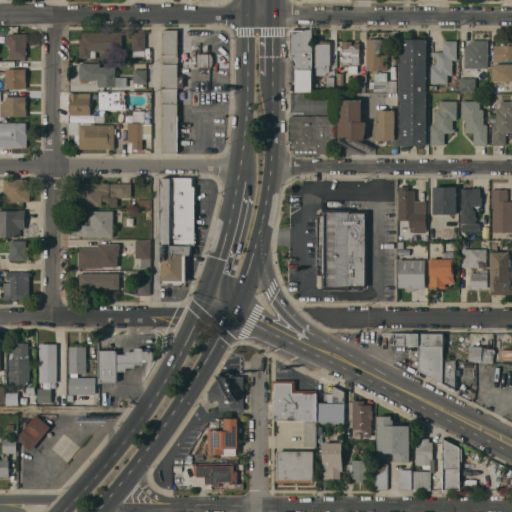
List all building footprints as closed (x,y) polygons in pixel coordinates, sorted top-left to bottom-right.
[(313,91),(296,91),(296,68),(297,68),(292,58),(293,29),(304,29),(304,28),(313,28),(313,31),(313,91)] [(100,31),(103,31),(122,31),(122,50),(96,50),(96,57),(91,57),(91,58),(80,58),(80,38),(82,38),(82,31),(100,31)] [(132,31),(145,32),(145,56),(133,56),(133,50),(132,50),(132,31)] [(163,92),(163,31),(178,31),(178,76),(184,76),(184,87),(178,87),(178,92),(180,92),(163,92)] [(27,47),(26,47),(26,57),(9,57),(10,43),(5,43),(5,36),(10,36),(10,33),(27,33),(27,47)] [(367,69),(367,38),(381,38),(381,52),(388,52),(388,70),(379,70),(379,71),(375,71),(375,69),(367,69)] [(427,144),(400,144),(400,38),(427,38),(427,144)] [(330,64),(329,64),(329,71),(326,71),(326,74),(316,74),(316,43),(320,43),(320,39),(324,39),(324,40),(330,40),(330,64)] [(457,58),(456,58),(456,60),(454,60),(454,58),(453,58),(453,73),(448,73),(448,83),(431,83),(431,66),(432,66),(432,63),(436,63),(436,55),(431,55),(431,51),(443,51),(444,40),(457,40),(457,58)] [(465,48),(466,48),(466,44),(471,44),(471,40),(488,40),(488,67),(465,67),(465,48)] [(343,64),(342,41),(352,41),(352,45),(355,45),(355,42),(359,42),(360,64),(343,64)] [(511,45),(511,63),(503,63),(503,60),(494,60),(494,45),(511,45)] [(198,67),(197,53),(211,53),(213,56),(213,63),(211,67),(198,67)] [(116,77),(127,77),(127,86),(98,86),(98,79),(92,79),(92,80),(88,80),(88,79),(80,79),(80,62),(100,62),(100,66),(116,66),(116,77)] [(492,80),(492,63),(511,63),(511,80),(501,80),(501,84),(496,84),(496,92),(490,92),(490,80),(492,80)] [(26,68),(26,80),(27,80),(27,88),(6,88),(6,77),(4,77),(4,73),(6,73),(6,68),(26,68)] [(147,69),(147,82),(133,82),(133,69),(147,69)] [(344,73),(343,87),(336,87),(336,72),(344,73)] [(397,92),(388,92),(388,91),(374,90),(374,87),(370,87),(370,81),(374,81),(374,80),(375,80),(375,73),(379,73),(379,72),(388,72),(387,80),(388,80),(397,80),(397,92)] [(335,88),(327,88),(327,76),(335,76),(335,88)] [(475,77),(475,92),(461,92),(461,77),(475,77)] [(90,92),(90,114),(72,114),(71,92),(90,92)] [(125,92),(126,108),(117,108),(117,111),(112,111),(112,108),(99,108),(99,92),(125,92)] [(180,101),(177,101),(177,152),(162,152),(163,92),(180,92),(180,101)] [(26,96),(26,100),(27,100),(27,104),(26,104),(26,108),(27,108),(27,115),(0,115),(0,102),(3,102),(3,99),(6,99),(6,96),(26,96)] [(339,98),(362,98),(362,121),(367,121),(364,139),(348,138),(339,132),(339,98)] [(457,100),(457,117),(457,119),(453,119),(453,128),(455,128),(455,132),(445,132),(445,144),(431,144),(431,124),(432,124),(434,124),(435,124),(435,109),(436,109),(436,108),(438,108),(438,109),(439,109),(439,100),(457,100)] [(480,100),(480,108),(483,108),(483,109),(484,109),(484,123),(487,124),(487,125),(488,125),(488,144),(474,144),(474,132),(466,132),(466,131),(464,131),(464,128),(466,128),(466,119),(462,119),(462,117),(462,100),(480,100)] [(511,100),(511,132),(506,132),(506,144),(492,144),(492,125),(493,125),(493,123),(496,123),(496,110),(497,110),(497,108),(500,108),(500,100),(511,100)] [(143,109),(143,110),(145,110),(145,121),(127,121),(127,113),(133,113),(134,109),(143,109)] [(100,115),(100,110),(105,110),(105,121),(95,121),(95,115),(100,115)] [(395,140),(377,140),(377,122),(379,122),(379,110),(395,110),(395,140)] [(290,149),(290,139),(289,136),(290,132),(289,128),(290,124),(289,120),(291,115),(336,115),(336,142),(331,142),(331,153),(293,153),(293,149),(290,149)] [(0,146),(0,122),(26,122),(26,132),(27,132),(27,146),(0,146)] [(69,134),(69,123),(80,123),(80,124),(115,124),(115,128),(117,128),(117,134),(115,134),(115,149),(80,149),(80,146),(75,146),(75,134),(71,134),(69,134)] [(152,138),(143,138),(143,149),(133,149),(133,152),(128,152),(128,123),(152,123),(152,138)] [(28,179),(28,188),(30,188),(30,201),(7,201),(7,192),(4,192),(4,178),(28,179)] [(161,245),(161,178),(192,179),(192,186),(195,186),(195,245),(192,245),(161,245)] [(132,197),(118,197),(118,207),(109,206),(110,201),(102,201),(102,206),(83,206),(83,183),(132,183),(132,197)] [(399,186),(409,186),(409,190),(415,190),(415,201),(427,201),(426,232),(411,231),(411,228),(409,227),(409,220),(399,220),(399,186)] [(457,214),(434,214),(434,186),(457,186),(457,214)] [(462,231),(462,224),(461,224),(462,188),(473,188),(481,188),(480,196),(482,196),(482,205),(473,205),(473,209),(476,209),(476,217),(477,217),(477,220),(476,220),(476,222),(480,222),(480,231),(462,231)] [(511,231),(491,231),(492,188),(508,189),(508,201),(511,201),(511,231)] [(150,199),(151,207),(138,207),(138,199),(150,199)] [(0,210),(19,210),(19,209),(25,209),(25,228),(21,228),(21,236),(0,236),(0,210)] [(368,287),(352,287),(352,289),(322,289),(322,275),(317,275),(316,217),(317,217),(317,213),(322,213),(322,209),(353,209),(353,210),(367,210),(368,287)] [(114,236),(83,236),(83,224),(91,224),(91,223),(89,223),(89,217),(91,217),(91,210),(114,210),(114,236)] [(26,240),(26,254),(30,254),(30,259),(10,259),(10,258),(8,258),(8,253),(10,253),(10,240),(26,240)] [(136,240),(152,240),(151,267),(141,267),(141,258),(136,258),(136,240)] [(119,243),(119,245),(120,245),(120,249),(119,249),(119,254),(118,254),(118,266),(103,266),(103,267),(86,267),(86,268),(79,268),(79,248),(98,248),(98,243),(119,243)] [(192,245),(191,255),(187,255),(187,264),(189,264),(189,269),(187,269),(187,282),(164,282),(164,280),(163,280),(163,253),(161,253),(161,245),(192,245)] [(487,255),(488,255),(488,257),(487,257),(487,267),(462,267),(462,248),(487,248),(487,255)] [(443,258),(442,251),(454,251),(454,271),(455,271),(455,282),(446,283),(446,288),(429,288),(430,282),(430,258),(443,258)] [(492,294),(491,252),(510,251),(510,258),(511,258),(511,294),(506,294),(506,295),(502,295),(502,294),(492,294)] [(426,288),(415,288),(415,291),(406,291),(406,287),(399,287),(399,258),(403,258),(403,259),(426,259),(426,288)] [(481,273),(481,269),(488,269),(488,287),(480,287),(480,289),(476,289),(476,287),(472,287),(472,273),(481,273)] [(30,271),(30,299),(10,298),(10,300),(4,300),(4,282),(10,282),(10,280),(7,280),(7,271),(30,271)] [(80,288),(80,273),(119,272),(120,288),(80,288)] [(138,282),(145,281),(145,278),(151,278),(151,282),(150,282),(150,295),(138,295),(138,282)] [(419,345),(395,345),(395,333),(444,334),(443,360),(456,360),(456,369),(461,369),(461,375),(456,375),(456,390),(455,389),(453,392),(437,383),(438,380),(419,370),(419,345)] [(31,384),(9,384),(8,358),(13,358),(13,346),(18,346),(18,342),(29,342),(29,358),(30,358),(31,384)] [(96,376),(96,393),(70,394),(69,376),(71,376),(71,372),(69,372),(69,346),(75,346),(75,343),(83,343),(83,345),(86,345),(86,373),(78,373),(78,376),(96,376)] [(511,359),(511,343),(501,343),(501,359),(511,359)] [(57,344),(57,382),(40,382),(40,344),(57,344)] [(475,360),(475,345),(483,346),(482,347),(494,348),(493,361),(475,360)] [(481,361),(482,346),(469,346),(468,360),(481,361)] [(115,349),(117,350),(117,351),(117,354),(126,353),(126,352),(126,351),(127,350),(134,350),(134,348),(135,348),(143,347),(144,348),(144,349),(144,350),(150,350),(152,350),(153,351),(154,352),(154,359),(153,361),(152,361),(144,361),(144,362),(142,364),(136,365),(136,366),(134,368),(127,368),(127,369),(125,371),(117,371),(117,381),(116,382),(99,382),(99,350),(115,349)] [(219,400),(209,400),(209,391),(220,376),(244,376),(244,410),(219,410),(219,407),(219,400)] [(296,380),(296,390),(317,390),(317,420),(276,420),(276,389),(272,389),(272,380),(276,380),(296,380)] [(332,411),(333,385),(345,391),(345,411),(332,411)] [(38,389),(52,389),(52,402),(38,402),(38,389)] [(19,391),(19,404),(6,405),(6,391),(19,391)] [(354,399),(365,400),(365,404),(372,404),(372,410),(373,410),(373,418),(372,418),(372,428),(374,428),(374,433),(372,433),(372,435),(363,435),(363,429),(353,429),(354,399)] [(32,450),(17,437),(36,414),(51,426),(32,450)] [(392,416),(392,420),(394,420),(394,425),(410,425),(410,462),(396,462),(396,458),(394,458),(394,452),(386,452),(386,458),(378,458),(378,416),(386,416),(392,416)] [(239,448),(237,448),(237,455),(225,455),(225,454),(209,454),(209,430),(219,430),(219,418),(239,418),(239,448)] [(317,446),(304,446),(304,422),(317,422),(317,446)] [(430,470),(430,468),(423,467),(423,464),(416,464),(417,441),(420,441),(420,438),(430,438),(430,441),(433,441),(433,459),(435,459),(435,472),(431,472),(431,489),(414,489),(414,470),(430,470)] [(444,490),(445,438),(463,448),(463,460),(461,460),(461,490),(444,490)] [(3,452),(3,439),(17,440),(17,452),(3,452)] [(343,442),(344,471),(341,471),(341,478),(324,479),(323,442),(343,442)] [(314,450),(314,481),(313,481),(313,482),(278,482),(278,481),(277,481),(277,480),(275,480),(276,470),(278,470),(278,465),(276,465),(276,463),(278,463),(278,459),(276,459),(276,454),(277,454),(277,450),(314,450)] [(10,477),(0,477),(0,458),(1,458),(1,460),(3,460),(3,456),(8,456),(8,460),(9,460),(10,477)] [(367,459),(367,478),(363,478),(363,481),(356,481),(356,478),(352,478),(352,474),(347,474),(347,464),(352,464),(352,459),(367,459)] [(388,489),(377,489),(377,463),(389,464),(388,489)] [(239,465),(239,471),(238,471),(238,483),(238,484),(230,484),(230,481),(224,481),(224,482),(220,482),(220,486),(214,485),(214,481),(212,481),(212,483),(208,483),(208,485),(206,485),(206,476),(197,476),(197,465),(239,465)] [(414,489),(399,489),(400,469),(413,469),(413,465),(414,465),(414,470),(414,489)]
